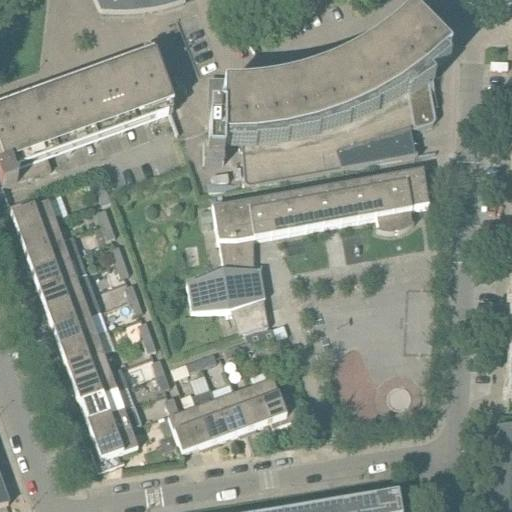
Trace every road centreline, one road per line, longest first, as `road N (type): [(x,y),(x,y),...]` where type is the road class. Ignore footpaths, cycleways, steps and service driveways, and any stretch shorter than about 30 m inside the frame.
road 1 (residential): [(458,450),(468,45),(454,0)]
road 2 (residential): [(55,511),(458,450)]
road 3 (residential): [(198,0),(228,73),(419,0)]
road 4 (residential): [(53,511),(0,360)]
